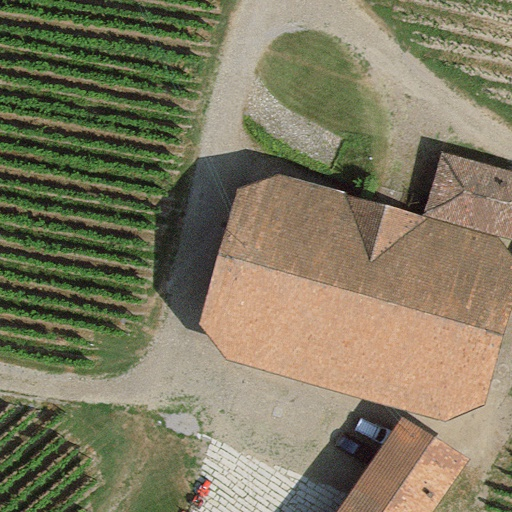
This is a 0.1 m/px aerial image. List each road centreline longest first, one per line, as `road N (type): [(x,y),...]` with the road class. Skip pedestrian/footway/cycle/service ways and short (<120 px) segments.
road 1 (track): [(250,0),(159,335),(141,371),(114,390),(0,381)]
road 2 (track): [(323,0),(354,40),(511,156)]
road 3 (track): [(114,390),(324,447)]
